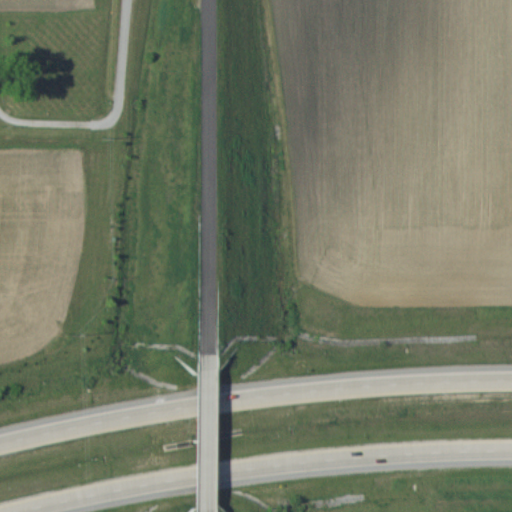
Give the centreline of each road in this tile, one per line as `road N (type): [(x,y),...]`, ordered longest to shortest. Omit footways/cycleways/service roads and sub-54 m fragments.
road 1 (trunk): [(511,379),(254,395),(0,442)]
road 2 (trunk): [(21,511),(286,460),(511,444)]
road 3 (residential): [(198,369),(209,0)]
road 4 (residential): [(198,511),(198,369)]
